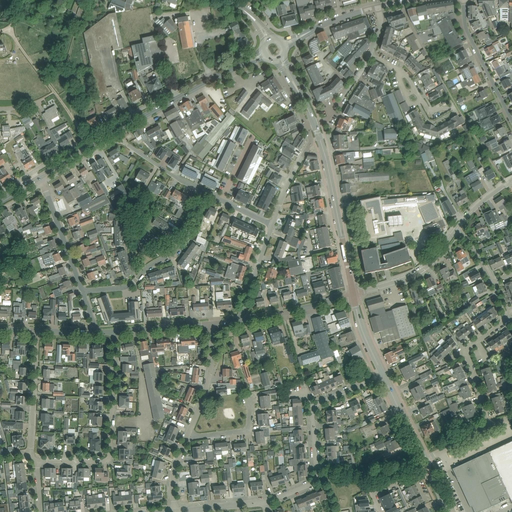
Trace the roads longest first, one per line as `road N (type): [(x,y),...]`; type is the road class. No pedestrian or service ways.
road 1 (residential): [(264,502),(313,484),(312,415),(319,402),(383,374)]
road 2 (residential): [(38,461),(109,460),(115,331)]
road 3 (secondary): [(355,295),(313,123)]
road 4 (residential): [(81,291),(130,285),(178,254),(209,195)]
road 5 (track): [(85,140),(9,29)]
road 6 (residential): [(511,122),(471,41),(463,0)]
road 7 (residential): [(355,295),(416,275),(455,229)]
road 8 (residential): [(31,453),(37,331)]
